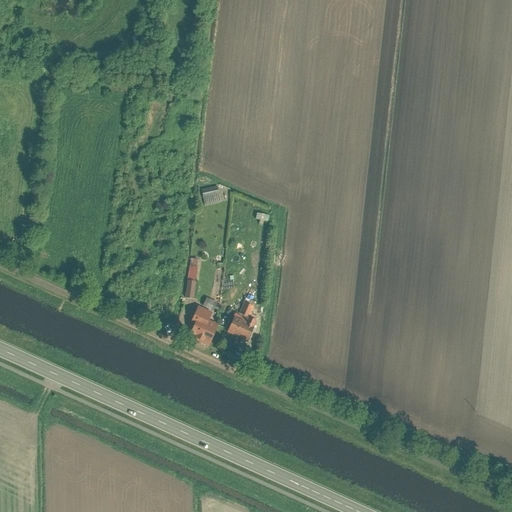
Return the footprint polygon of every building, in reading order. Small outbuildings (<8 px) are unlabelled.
[(205,206),(221,204),(220,192),(203,194),(205,206)] [(191,258),(186,298),(193,299),(197,259),(191,258)] [(205,308),(213,310),(215,300),(207,299),(205,308)] [(244,302),(240,312),(249,316),(254,307),(244,302)] [(197,306),(191,320),(206,326),(209,321),(212,312),(197,306)] [(244,321),(232,316),(227,332),(247,341),(258,320),(246,315),(244,321)] [(206,326),(195,322),(188,337),(209,347),(219,325),(209,321),(206,326)]
